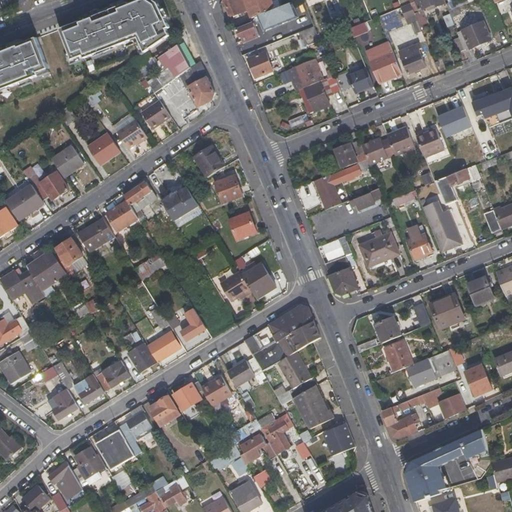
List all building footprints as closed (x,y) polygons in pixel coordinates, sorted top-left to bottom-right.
[(61,30),(73,61),(84,57),(85,59),(133,41),(132,38),(138,36),(146,54),(151,51),(171,37),(168,30),(171,28),(159,5),(157,6),(154,0),(153,0),(138,0),(137,0),(138,2),(130,5),(129,4),(61,30)] [(247,11),(249,10),(252,18),(274,9),(270,0),(223,0),(230,17),(240,14),(247,11)] [(419,0),(417,1),(415,2),(419,12),(423,11),(436,6),(437,8),(447,5),(445,0),(419,0)] [(419,12),(415,2),(410,4),(420,27),(429,24),(423,11),(419,12)] [(411,24),(416,35),(422,33),(420,27),(410,4),(400,8),(404,17),(400,19),(404,28),(411,24)] [(464,5),(450,11),(453,18),(463,14),(461,10),(465,9),(464,5)] [(369,14),(371,20),(379,17),(376,11),(369,14)] [(354,20),(354,23),(349,25),(351,28),(362,24),(360,18),(354,20)] [(312,19),(304,22),(307,30),(315,27),(312,19)] [(466,50),(469,60),(470,63),(477,60),(476,57),(472,49),(491,41),(489,36),(493,35),(487,21),(466,30),(466,32),(459,35),(460,38),(466,50)] [(348,22),(341,25),(344,31),(351,28),(349,25),(348,22)] [(244,43),(247,43),(251,52),(274,44),(270,33),(260,37),(254,24),(237,31),(240,40),(242,40),(244,43)] [(365,31),(362,24),(351,28),(354,36),(365,31)] [(300,33),(305,47),(320,41),(315,27),(307,30),(300,33)] [(344,31),(347,38),(354,36),(351,28),(344,31)] [(453,40),(458,53),(466,50),(460,38),(453,40)] [(38,39),(0,53),(0,129),(0,128),(0,88),(10,85),(11,88),(41,76),(40,74),(50,70),(38,39)] [(392,52),(389,43),(367,51),(380,83),(402,75),(392,52)] [(420,51),(422,50),(420,44),(401,52),(409,75),(426,68),(420,51)] [(163,88),(176,80),(183,75),(191,69),(178,46),(159,59),(167,70),(159,75),(157,76),(149,82),(156,93),(163,88)] [(157,72),(158,60),(155,57),(151,51),(146,54),(136,61),(146,79),(157,72)] [(249,61),(257,78),(273,72),(266,54),(249,61)] [(159,59),(158,60),(157,72),(159,75),(167,70),(159,59)] [(314,60),(296,68),(305,89),(321,82),(323,81),(314,60)] [(216,93),(201,62),(197,65),(191,69),(183,75),(189,87),(199,108),(214,101),(216,93)] [(350,76),(357,94),(374,86),(367,70),(350,76)] [(340,92),(334,76),(327,79),(332,94),(340,92)] [(20,128),(78,93),(70,79),(11,114),(20,128)] [(327,79),(323,81),(321,82),(327,98),(332,94),(327,79)] [(327,98),(321,82),(305,89),(315,113),(330,106),(327,98)] [(103,94),(99,88),(95,91),(98,97),(103,94)] [(23,106),(16,91),(0,97),(0,112),(2,116),(23,106)] [(95,91),(86,97),(93,108),(102,101),(98,97),(95,91)] [(500,114),(511,109),(505,91),(473,104),(479,118),(485,115),(490,128),(503,123),(500,114)] [(153,131),(172,118),(161,101),(142,114),(153,131)] [(78,119),(69,106),(59,114),(68,127),(78,119)] [(463,107),(438,117),(446,138),(471,128),(463,107)] [(184,124),(178,114),(173,117),(179,127),(184,124)] [(130,152),(150,140),(137,121),(118,134),(130,152)] [(389,140),(396,157),(397,158),(416,149),(407,127),(388,135),(389,140)] [(446,150),(437,130),(418,138),(426,158),(446,150)] [(101,166),(121,152),(109,134),(89,148),(101,166)] [(381,139),(363,146),(365,153),(368,159),(371,167),(396,157),(389,140),(383,143),(381,139)] [(363,146),(361,142),(352,145),(357,157),(365,153),(363,146)] [(353,164),(359,162),(359,163),(368,159),(365,153),(357,157),(352,145),(336,151),(343,168),(353,164)] [(85,165),(72,146),(53,160),(66,179),(85,165)] [(196,158),(208,178),(226,167),(214,147),(196,158)] [(511,159),(509,153),(482,164),(485,170),(511,159)] [(331,175),(315,181),(326,210),(342,204),(335,186),(347,181),(348,182),(363,177),(361,172),(371,168),(371,167),(368,159),(359,163),(354,165),(354,168),(331,177),(331,175)] [(481,179),(476,166),(469,169),(472,178),(473,182),(481,179)] [(31,167),(24,172),(32,185),(36,191),(44,201),(51,197),(53,201),(70,189),(58,172),(42,182),(31,167)] [(469,169),(462,172),(441,180),(445,190),(472,178),(469,169)] [(243,196),(236,176),(217,184),(224,204),(243,196)] [(421,183),(419,176),(409,180),(412,187),(421,183)] [(455,190),(473,182),(472,178),(445,190),(446,193),(455,190)] [(437,182),(447,205),(457,201),(458,200),(455,190),(446,193),(445,190),(441,180),(437,182)] [(157,198),(147,182),(126,197),(128,201),(140,220),(143,226),(149,222),(140,209),(157,198)] [(30,217),(47,206),(44,201),(36,191),(32,185),(7,202),(21,221),(29,216),(30,217)] [(176,223),(201,207),(189,188),(179,194),(180,196),(175,199),(172,197),(163,202),(176,223)] [(351,208),(358,206),(358,209),(375,202),(384,199),(380,189),(349,201),(351,208)] [(412,191),(410,192),(394,199),(397,207),(416,200),(412,191)] [(119,232),(140,220),(128,201),(108,214),(119,232)] [(360,214),(377,207),(375,202),(358,209),(360,214)] [(440,249),(453,244),(454,248),(463,244),(449,211),(440,214),(435,203),(423,208),(440,249)] [(501,207),(494,210),(502,230),(511,225),(511,205),(502,210),(501,207)] [(11,216),(7,209),(0,213),(0,238),(19,226),(12,216),(11,216)] [(485,214),(493,233),(502,230),(494,210),(485,214)] [(258,233),(250,213),(230,220),(238,241),(258,233)] [(90,253),(115,237),(104,219),(79,234),(90,253)] [(409,242),(417,262),(428,258),(427,255),(433,252),(425,236),(422,236),(418,225),(408,229),(412,240),(409,242)] [(393,263),(391,258),(400,254),(392,234),(361,246),(369,266),(365,268),(368,273),(393,263)] [(85,256),(73,238),(54,252),(68,273),(71,271),(69,267),(85,256)] [(440,249),(442,253),(454,248),(453,244),(440,249)] [(199,271),(203,268),(192,250),(188,253),(190,257),(199,271)] [(54,252),(28,269),(30,272),(42,291),(68,275),(68,273),(54,252)] [(191,266),(186,259),(183,255),(168,266),(175,277),(191,266)] [(358,289),(346,255),(325,264),(337,293),(343,295),(358,289)] [(241,271),(247,267),(242,257),(235,262),(241,271)] [(144,264),(137,269),(143,282),(151,276),(144,264)] [(277,287),(263,264),(243,276),(254,292),(258,299),(277,287)] [(511,271),(511,267),(497,273),(498,277),(511,271)] [(34,305),(46,298),(42,291),(30,272),(23,276),(21,273),(18,275),(16,271),(1,281),(10,295),(17,291),(19,297),(27,293),(34,305)] [(511,271),(498,277),(507,298),(511,295),(511,271)] [(134,287),(143,282),(137,273),(129,278),(134,287)] [(254,292),(243,276),(241,273),(222,284),(233,302),(244,294),(246,297),(254,292)] [(469,285),(477,305),(494,298),(487,278),(469,285)] [(19,297),(17,291),(10,295),(13,301),(19,297)] [(432,307),(441,329),(465,319),(455,296),(438,302),(438,304),(432,307)] [(99,309),(93,300),(87,304),(93,313),(99,309)] [(421,328),(432,323),(424,303),(413,308),(421,328)] [(315,343),(322,338),(310,307),(302,306),(271,325),(280,342),(260,354),(257,348),(260,346),(254,336),(245,342),(254,358),(263,373),(278,364),(298,353),(315,343)] [(159,308),(151,313),(159,326),(167,321),(159,308)] [(187,341),(188,342),(208,329),(196,310),(186,317),(191,325),(182,330),(177,322),(170,326),(182,344),(187,341)] [(24,332),(19,335),(21,339),(32,331),(27,323),(23,317),(17,321),(24,332)] [(394,318),(376,326),(383,343),(402,336),(394,318)] [(0,322),(0,347),(19,335),(24,332),(17,321),(16,320),(9,324),(6,319),(0,322)] [(31,321),(27,323),(32,331),(36,338),(38,341),(43,338),(45,336),(36,321),(33,323),(31,321)] [(159,326),(162,330),(170,326),(167,321),(159,326)] [(36,338),(32,331),(21,339),(25,345),(36,338)] [(142,340),(137,332),(133,334),(137,343),(142,340)] [(172,332),(151,345),(159,363),(182,348),(172,332)] [(453,347),(448,337),(439,341),(443,351),(449,349),(453,347)] [(38,341),(41,346),(46,343),(43,338),(38,341)] [(404,342),(386,350),(395,372),(406,367),(412,364),(404,342)] [(157,363),(146,344),(129,354),(141,373),(157,363)] [(456,366),(464,362),(457,345),(453,347),(449,349),(456,366)] [(449,349),(443,351),(428,358),(436,379),(457,370),(456,366),(449,349)] [(31,372),(19,352),(0,364),(12,384),(31,372)] [(317,386),(313,378),(298,353),(278,364),(293,389),(278,398),(283,407),(294,399),(317,386)] [(503,377),(511,373),(511,353),(496,360),(503,377)] [(263,373),(254,358),(248,362),(256,377),(263,373)] [(436,379),(428,358),(412,364),(406,367),(414,387),(436,379)] [(119,384),(123,382),(132,376),(122,361),(103,372),(113,388),(119,384)] [(228,372),(238,388),(256,377),(248,362),(247,361),(228,372)] [(63,362),(54,367),(58,374),(68,390),(73,387),(71,384),(74,382),(72,378),(70,375),(63,362)] [(466,373),(476,397),(493,390),(483,365),(466,373)] [(41,375),(45,381),(58,374),(54,367),(41,375)] [(113,388),(103,372),(96,377),(106,392),(113,388)] [(76,387),(87,405),(106,392),(96,377),(95,375),(76,387)] [(233,396),(222,376),(202,388),(210,401),(214,408),(233,396)] [(210,401),(202,388),(198,381),(187,388),(185,384),(179,388),(181,392),(174,396),(184,412),(203,400),(205,404),(210,401)] [(331,410),(329,410),(317,386),(294,399),(312,429),(336,418),(331,410)] [(427,404),(429,409),(440,405),(445,420),(467,410),(461,395),(446,402),(440,388),(423,395),(427,404)] [(49,401),(62,420),(80,409),(68,390),(49,401)] [(427,404),(423,395),(383,412),(392,438),(399,441),(418,432),(416,426),(420,424),(416,414),(398,421),(397,419),(399,418),(398,413),(421,403),(422,406),(427,404)] [(182,416),(170,396),(151,408),(162,427),(182,416)] [(137,437),(153,427),(144,411),(127,422),(137,437)] [(294,426),(287,414),(262,429),(264,433),(271,445),(278,456),(292,446),(284,433),(294,426)] [(134,441),(124,423),(119,427),(120,430),(129,444),(134,441)] [(345,446),(346,451),(356,447),(347,424),(318,436),(320,440),(325,438),(328,443),(340,439),(343,447),(345,446)] [(139,441),(155,430),(153,427),(137,437),(139,441)] [(261,434),(264,433),(262,429),(249,436),(251,440),(261,434)] [(11,440),(3,430),(0,433),(0,445),(2,448),(0,450),(0,451),(8,461),(22,447),(13,438),(11,440)] [(97,444),(112,470),(136,456),(129,444),(120,430),(97,444)] [(489,450),(483,430),(450,445),(453,451),(456,453),(458,458),(466,454),(469,459),(489,450)] [(309,433),(301,438),(305,443),(312,439),(309,433)] [(264,449),(271,461),(278,456),(271,445),(269,446),(261,434),(251,440),(249,436),(239,442),(246,453),(242,456),(243,458),(247,465),(262,456),(260,452),(264,449)] [(224,451),(210,460),(214,468),(218,466),(221,471),(229,466),(223,457),(226,456),(231,465),(233,464),(243,458),(242,456),(235,444),(224,451)] [(453,451),(450,445),(434,452),(439,464),(440,466),(458,458),(456,453),(453,451)] [(344,456),(347,454),(346,451),(345,446),(343,447),(334,450),(338,460),(344,458),(344,456)] [(80,466),(78,467),(85,478),(105,466),(99,455),(97,456),(92,447),(75,457),(80,466)] [(436,479),(435,477),(432,468),(439,464),(434,452),(412,462),(404,473),(415,503),(434,498),(433,496),(429,497),(425,487),(432,484),(433,484),(435,482),(435,481),(436,479)] [(511,457),(493,463),(495,474),(498,483),(511,478),(511,457)] [(250,471),(247,465),(243,458),(233,464),(241,476),(250,471)] [(77,495),(84,490),(68,461),(49,478),(55,486),(57,485),(59,488),(66,482),(77,495)] [(442,491),(450,488),(440,466),(439,464),(432,468),(435,477),(436,479),(435,481),(435,482),(433,484),(432,484),(425,487),(429,497),(433,496),(434,498),(442,496),(442,491)] [(107,469),(105,466),(85,478),(86,481),(107,469)] [(114,477),(121,489),(132,483),(125,470),(114,477)] [(164,477),(152,483),(156,492),(171,483),(170,480),(166,481),(164,477)] [(249,483),(230,494),(240,511),(249,511),(262,504),(249,483)] [(170,489),(171,491),(160,498),(166,509),(186,497),(178,484),(170,489)] [(23,499),(29,507),(22,511),(38,511),(51,500),(38,485),(23,499)] [(69,511),(54,487),(48,490),(60,511),(69,511)] [(454,497),(458,511),(473,511),(476,511),(472,492),(466,494),(465,488),(454,492),(455,496),(454,497)] [(492,489),(493,496),(496,496),(500,495),(498,488),(492,489)] [(151,511),(155,510),(155,511),(168,511),(166,509),(160,498),(156,492),(138,503),(143,511),(151,511)] [(375,511),(371,498),(360,492),(325,511),(375,511)] [(496,496),(497,501),(511,498),(509,492),(501,494),(500,495),(496,496)] [(231,511),(224,500),(203,511),(231,511)]
